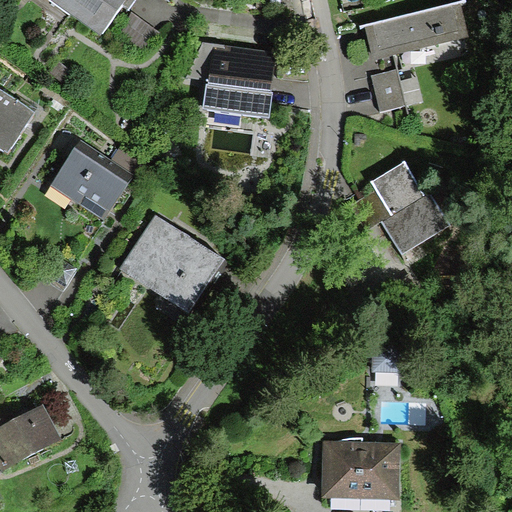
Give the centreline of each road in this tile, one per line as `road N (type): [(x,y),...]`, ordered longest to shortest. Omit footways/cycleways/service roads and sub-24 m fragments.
road 1 (residential): [(308,0),(333,138),(298,251),(148,474)]
road 2 (residential): [(148,474),(41,334),(0,294)]
